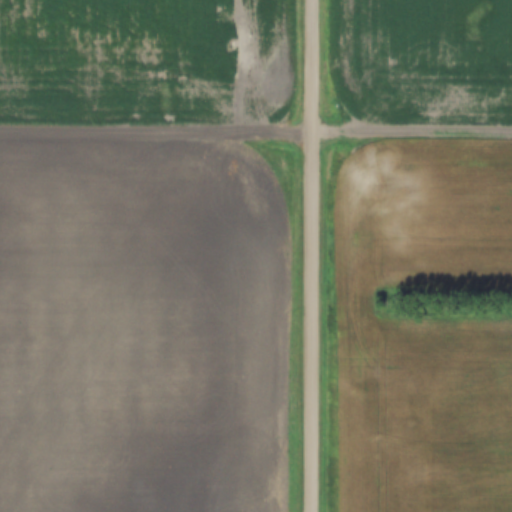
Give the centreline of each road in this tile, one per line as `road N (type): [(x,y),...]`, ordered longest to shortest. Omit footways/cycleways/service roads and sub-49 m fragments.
road 1 (track): [(0,130),(511,134)]
road 2 (residential): [(312,0),(310,511)]
